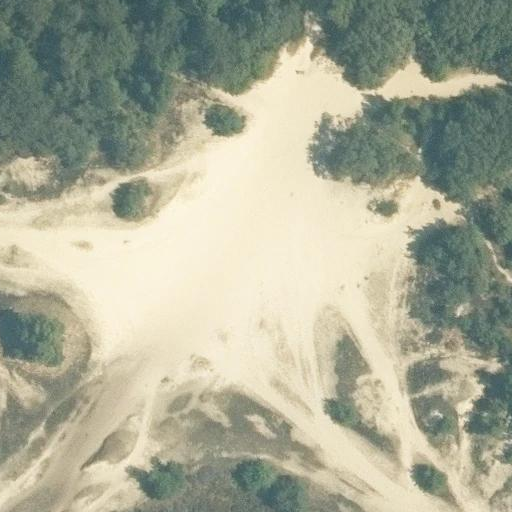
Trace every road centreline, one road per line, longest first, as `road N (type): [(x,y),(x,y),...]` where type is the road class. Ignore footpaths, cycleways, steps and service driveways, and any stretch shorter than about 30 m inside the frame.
road 1 (track): [(0,245),(182,331),(413,511)]
road 2 (track): [(258,228),(38,511)]
road 3 (track): [(413,84),(345,111),(316,137),(258,228)]
